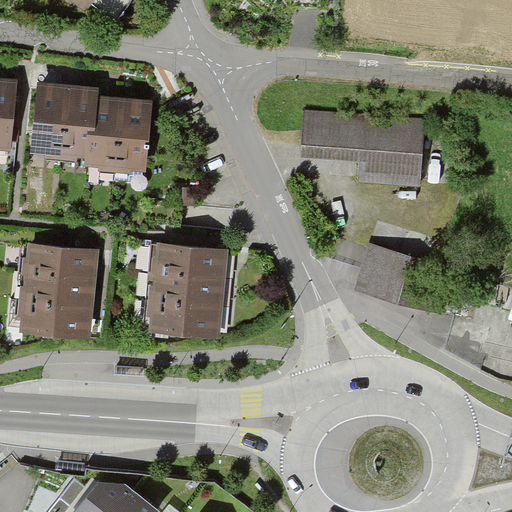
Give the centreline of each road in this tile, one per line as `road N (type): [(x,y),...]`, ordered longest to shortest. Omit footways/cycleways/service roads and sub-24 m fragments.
road 1 (residential): [(347,386),(206,55)]
road 2 (unclassified): [(511,76),(206,55)]
road 3 (secondary): [(0,409),(304,427)]
road 4 (residential): [(0,29),(206,55)]
road 5 (secondary): [(445,468),(444,438),(431,410),(407,390),(378,381),(347,386)]
